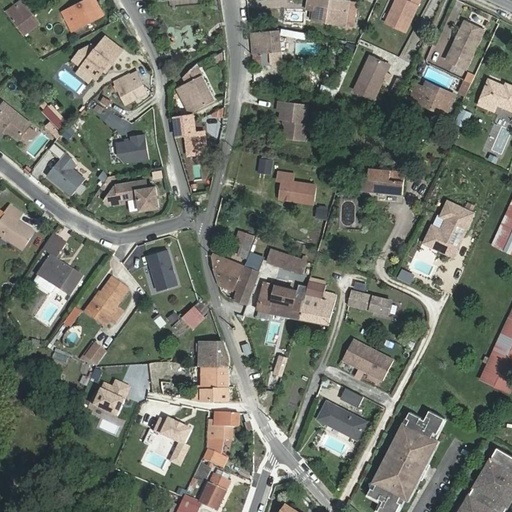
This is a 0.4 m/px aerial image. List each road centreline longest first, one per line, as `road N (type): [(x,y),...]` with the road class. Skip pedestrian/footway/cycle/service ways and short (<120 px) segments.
road 1 (residential): [(205,224),(217,299),(276,452)]
road 2 (residential): [(122,0),(162,82),(165,136),(194,221)]
road 3 (residential): [(232,0),(239,79),(205,224)]
road 4 (residential): [(194,221),(115,239),(86,229),(0,161)]
road 5 (unknown): [(276,452),(328,353),(341,286)]
